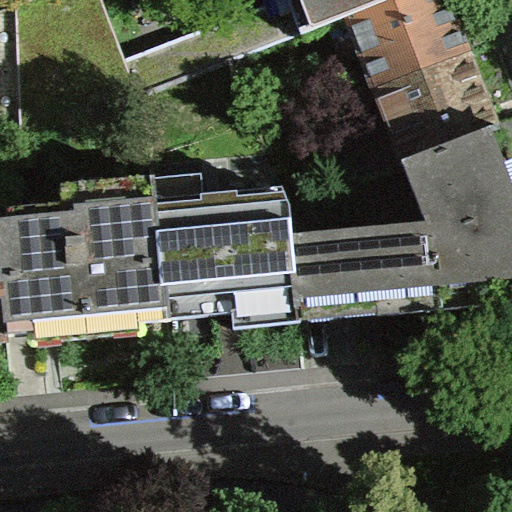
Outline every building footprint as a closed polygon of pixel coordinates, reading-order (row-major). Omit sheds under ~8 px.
[(279,0),(281,3),(120,65),(94,0),(39,0),(11,11),(15,147),(139,99),(225,66),(341,22),(397,0),(279,0)] [(440,0),(397,0),(341,22),(369,96),(464,60),(446,13),(440,0)] [(321,169),(332,196),(398,171),(492,135),(473,85),(464,60),(369,96),(388,144),(321,169)] [(139,99),(144,152),(254,141),(225,66),(139,99)] [(511,293),(511,183),(494,137),(492,135),(398,171),(420,230),(285,243),(292,315),(358,308),(370,307),(372,322),(478,312),(477,296),(511,293)] [(32,225),(0,227),(0,326),(1,342),(51,337),(161,327),(161,326),(151,224),(147,185),(94,190),(95,200),(57,204),(57,212),(31,214),(32,225)] [(151,224),(161,326),(191,323),(251,317),(241,215),(151,224)]
